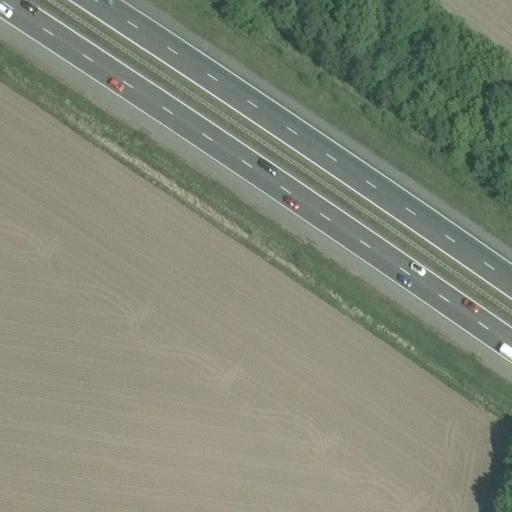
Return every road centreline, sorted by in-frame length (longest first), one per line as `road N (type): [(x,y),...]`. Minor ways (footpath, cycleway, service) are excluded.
road 1 (motorway): [(0,5),(511,349)]
road 2 (motorway): [(511,283),(88,0)]
